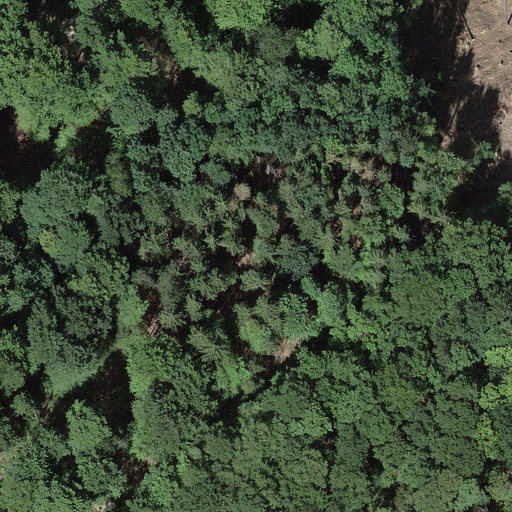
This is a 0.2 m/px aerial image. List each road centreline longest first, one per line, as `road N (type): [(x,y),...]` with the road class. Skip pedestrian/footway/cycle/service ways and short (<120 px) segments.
road 1 (track): [(127,511),(511,203)]
road 2 (track): [(0,60),(61,38),(119,0)]
